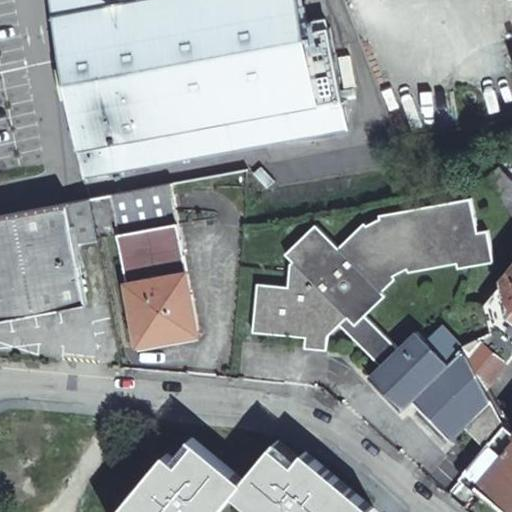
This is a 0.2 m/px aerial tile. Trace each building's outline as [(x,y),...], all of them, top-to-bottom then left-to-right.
[(299,0),(55,0),(71,84),(88,176),(349,129),(330,29),(306,34),(299,0)] [(484,180),(511,212),(511,180),(500,167),(484,180)] [(187,271),(171,183),(128,191),(111,195),(139,347),(199,335),(187,271)] [(478,235),(470,198),(427,206),(379,216),(378,218),(367,225),(362,224),(337,248),(314,225),(282,254),(287,261),(284,264),(282,284),(254,283),(250,332),(305,337),(305,345),(322,345),(322,339),(334,330),(362,354),(380,336),(360,319),(380,300),(377,296),(392,282),(409,274),(425,272),(456,264),(458,270),(494,263),(488,233),(478,235)] [(67,203),(75,245),(99,240),(91,199),(75,202),(67,203)] [(60,204),(0,216),(0,322),(86,305),(75,245),(67,203),(60,204)] [(511,271),(484,305),(492,333),(464,349),(505,427),(511,432),(511,413),(494,382),(511,360),(511,271)] [(372,384),(388,397),(431,346),(416,334),(399,353),(383,371),(372,384)] [(362,354),(383,371),(399,353),(380,336),(362,354)] [(431,346),(388,397),(408,414),(417,404),(451,364),(431,346)] [(494,441),(505,427),(464,349),(451,364),(417,404),(455,436),(469,420),(494,441)] [(469,484),(511,433),(511,432),(505,427),(494,441),(490,446),(463,479),(469,484)] [(503,511),(511,511),(511,433),(469,484),(503,511)] [(215,511),(232,493),(254,511),(366,511),(370,507),(326,471),(302,452),(297,458),(276,441),(243,479),(191,435),(172,457),(165,452),(116,511),(215,511)]
